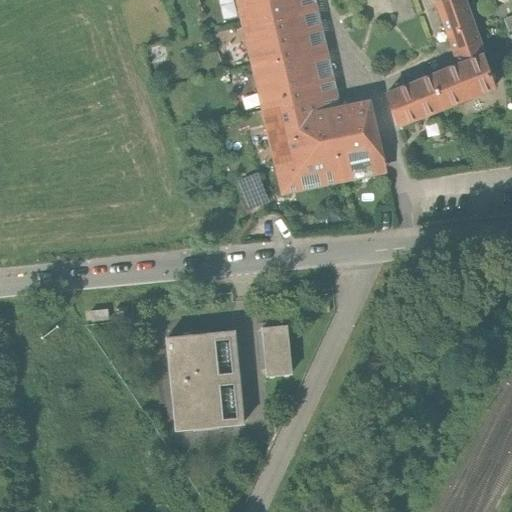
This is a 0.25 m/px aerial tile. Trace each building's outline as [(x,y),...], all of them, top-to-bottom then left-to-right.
[(237,0),(263,111),(320,99),(317,84),(306,35),(297,0),(237,0)] [(313,0),(297,0),(306,35),(317,84),(320,99),(322,105),(323,111),(338,108),(313,0)] [(434,0),(453,54),(479,45),(471,21),(463,0),(434,0)] [(485,60),(479,45),(453,54),(457,65),(450,68),(431,75),(409,85),(386,95),(398,126),(444,108),(494,88),(485,60)] [(263,111),(280,180),(382,158),(369,102),(364,103),(338,108),(323,111),(322,105),(320,99),(263,111)] [(385,173),(382,158),(280,180),(283,195),(385,173)] [(285,327),(261,329),(266,377),(290,374),(285,327)] [(233,332),(166,339),(175,431),(242,425),(233,332)]
